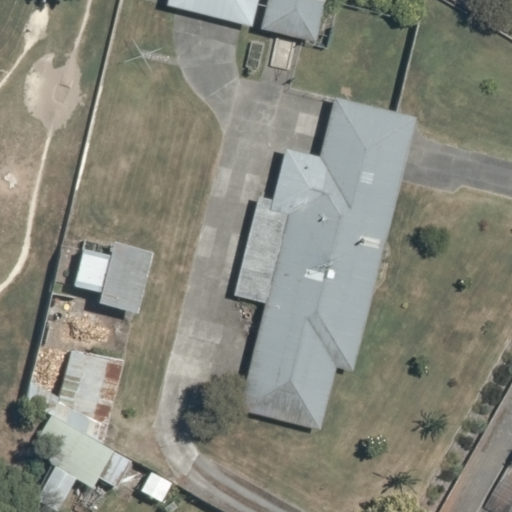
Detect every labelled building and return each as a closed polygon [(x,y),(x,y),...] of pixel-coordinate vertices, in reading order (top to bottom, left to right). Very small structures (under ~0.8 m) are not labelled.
[(261,0),(171,0),(170,5),(256,26),(261,0)] [(328,0),(276,0),(272,29),(322,38),(328,0)] [(422,117),(345,99),(331,158),(294,149),(283,198),(265,193),(241,294),(270,301),(243,412),(327,432),(343,368),(361,373),(422,117)] [(141,312),(159,250),(109,236),(91,298),(141,312)] [(74,501),(81,481),(97,486),(101,475),(123,483),(133,451),(95,438),(118,371),(69,355),(25,484),(74,501)]
